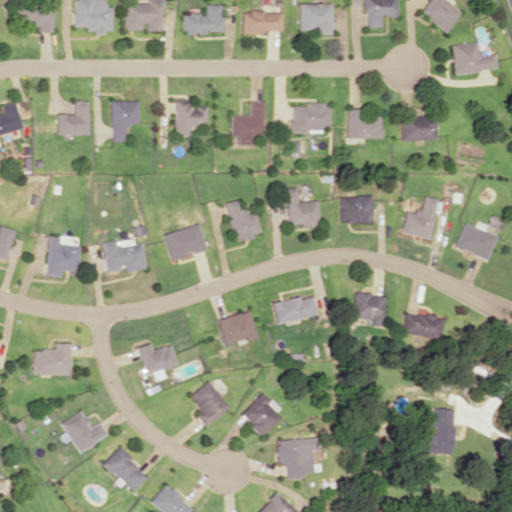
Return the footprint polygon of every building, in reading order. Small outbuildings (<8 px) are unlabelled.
[(50,31),(50,0),(15,0),(15,24),(35,24),(35,31),(50,31)] [(110,6),(103,6),(102,0),(70,0),(71,26),(84,26),(84,31),(110,31),(110,6)] [(158,30),(158,0),(142,0),(143,2),(121,2),(121,29),(141,29),(158,30)] [(359,0),(360,26),(377,26),(376,15),(393,15),(393,0),(359,0)] [(459,11),(444,0),(426,0),(417,12),(443,32),(459,11)] [(326,2),(293,3),(293,28),(311,28),(311,34),(326,34),(326,2)] [(217,31),(217,3),(200,4),(200,12),(178,12),(178,32),(217,31)] [(276,10),(237,10),(237,31),(276,31),(276,10)] [(448,44),(451,73),(494,68),(493,53),(477,54),(476,41),(448,44)] [(83,134),(84,99),(69,99),(68,113),(51,113),(51,133),(83,134)] [(106,141),(120,141),(121,123),(135,124),(135,100),(107,99),(106,141)] [(204,125),(205,105),(191,105),(191,100),(172,100),(171,135),(188,136),(189,125),(204,125)] [(229,114),(229,135),(236,135),(236,144),(250,144),(250,135),(261,136),(261,101),(247,100),(247,114),(229,114)] [(0,132),(18,126),(10,101),(0,103),(0,132)] [(290,132),(320,132),(320,126),(328,126),(327,102),(303,102),(303,105),(290,105),(290,132)] [(344,137),(379,137),(380,116),(359,115),(359,108),(345,108),(344,137)] [(433,139),(432,113),(398,114),(399,140),(433,139)] [(283,186),(285,225),(317,223),(316,199),(294,200),(294,186),(283,186)] [(336,195),(337,222),(369,221),(369,195),(336,195)] [(403,208),(398,232),(426,237),(434,198),(420,195),(416,211),(403,208)] [(221,201),(229,240),(258,234),(253,211),(239,214),(236,198),(221,201)] [(491,234),(459,222),(450,246),(483,258),(491,234)] [(159,233),(167,259),(203,248),(195,223),(159,233)] [(0,257),(3,259),(11,228),(0,225),(0,257)] [(75,244),(56,243),(56,236),(44,235),(42,274),(56,275),(56,270),(74,271),(75,244)] [(122,270),(142,268),(140,242),(131,243),(131,237),(99,241),(102,270),(122,268),(122,270)] [(349,317),(380,319),(382,293),(351,292),(349,317)] [(315,313),(311,296),(298,299),(297,295),(268,302),(273,323),(315,313)] [(254,334),(246,308),(214,319),(222,344),(254,334)] [(400,313),(399,334),(436,335),(437,314),(400,313)] [(68,342),(52,342),(51,349),(32,348),(31,373),(67,374),(68,342)] [(167,343),(148,349),(146,342),(132,346),(141,375),(148,373),(150,380),(161,376),(158,369),(173,364),(167,343)] [(184,394),(198,412),(193,416),(201,425),(225,406),(204,379),(184,394)] [(258,392),(236,413),(258,435),(280,414),(258,392)] [(450,452),(451,408),(430,407),(430,412),(420,412),(419,452),(450,452)] [(58,422),(65,435),(67,434),(77,451),(105,435),(96,421),(87,426),(78,410),(58,422)] [(282,478),(301,477),(301,472),(310,471),(309,448),(313,448),(313,436),(273,438),(274,463),(281,463),(282,478)] [(145,475),(115,446),(100,462),(130,490),(145,475)] [(186,511),(191,507),(162,483),(147,500),(161,511),(160,511),(186,511)] [(297,511),(272,490),(253,511),(297,511)]
